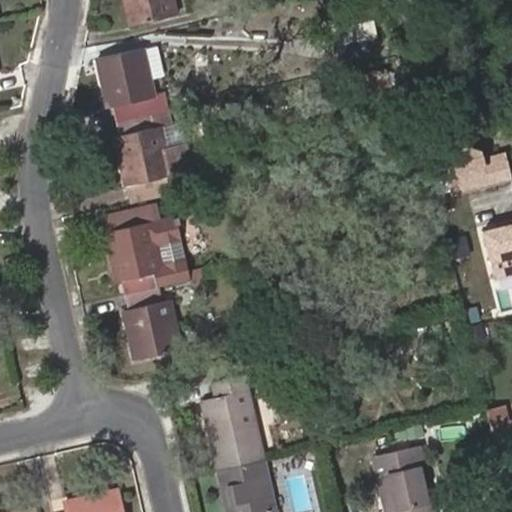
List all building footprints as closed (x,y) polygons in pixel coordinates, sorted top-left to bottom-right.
[(133,0),(134,5),(128,6),(133,27),(179,16),(174,0),(133,0)] [(342,45),(380,38),(376,15),(338,21),(342,45)] [(117,118),(149,110),(145,97),(154,95),(142,47),(97,58),(101,76),(108,75),(111,87),(104,88),(108,105),(115,104),(117,118)] [(108,75),(101,76),(104,88),(111,87),(108,75)] [(153,124),(149,110),(117,118),(120,131),(113,133),(119,154),(126,152),(128,163),(122,164),(127,184),(171,173),(173,171),(192,167),(185,142),(170,146),(164,122),(153,124)] [(179,119),(164,122),(170,146),(185,142),(179,119)] [(511,173),(511,155),(510,146),(502,148),(488,151),(486,143),(473,139),(448,145),(458,187),(511,173)] [(126,152),(119,154),(122,164),(128,163),(126,152)] [(175,188),(171,173),(127,184),(131,199),(175,188)] [(100,219),(104,234),(147,224),(157,221),(153,206),(100,219)] [(156,290),(190,281),(184,260),(182,260),(158,267),(153,247),(177,241),(179,240),(172,216),(157,221),(147,224),(104,234),(102,235),(107,255),(114,253),(117,265),(109,266),(114,284),(121,283),(125,298),(156,290)] [(511,272),(511,221),(511,222),(489,228),(501,276),(511,272)] [(158,267),(182,260),(177,241),(153,247),(158,267)] [(107,255),(109,266),(117,265),(114,253),(107,255)] [(156,290),(125,298),(128,311),(121,313),(125,330),(133,328),(136,340),(128,342),(133,361),(179,350),(167,302),(159,304),(156,290)] [(125,330),(128,342),(136,340),(133,328),(125,330)] [(216,469),(261,458),(240,374),(209,382),(212,396),(199,400),(203,417),(211,415),(215,432),(208,434),(216,469)] [(491,428),(507,425),(504,402),(487,404),(491,428)] [(211,415),(203,417),(208,434),(215,432),(211,415)] [(434,511),(416,438),(371,450),(380,484),(387,482),(392,500),(384,502),(386,511),(434,511)] [(274,511),(261,458),(216,469),(220,486),(228,484),(232,501),(224,503),(225,511),(274,511)] [(387,482),(380,484),(384,502),(392,500),(387,482)] [(220,486),(224,503),(232,501),(228,484),(220,486)] [(122,511),(117,490),(99,494),(102,503),(85,507),(83,499),(65,503),(67,511),(122,511)] [(99,494),(83,499),(85,507),(102,503),(99,494)]
